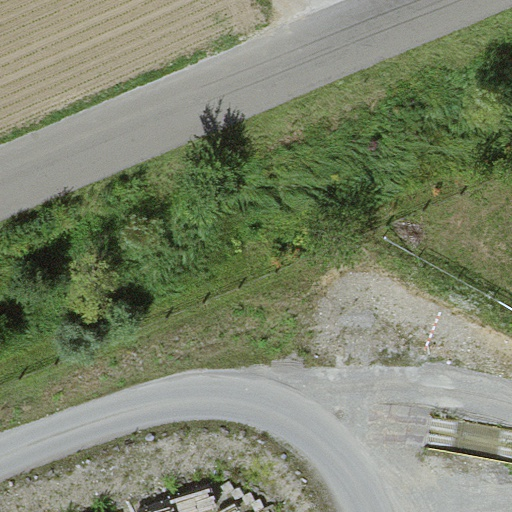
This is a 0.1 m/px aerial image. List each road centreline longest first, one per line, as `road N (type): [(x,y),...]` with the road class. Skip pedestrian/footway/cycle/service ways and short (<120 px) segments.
road 1 (unknown): [(0,450),(216,385),(297,399),(344,432),(381,486),(386,511)]
road 2 (residential): [(0,174),(417,0)]
